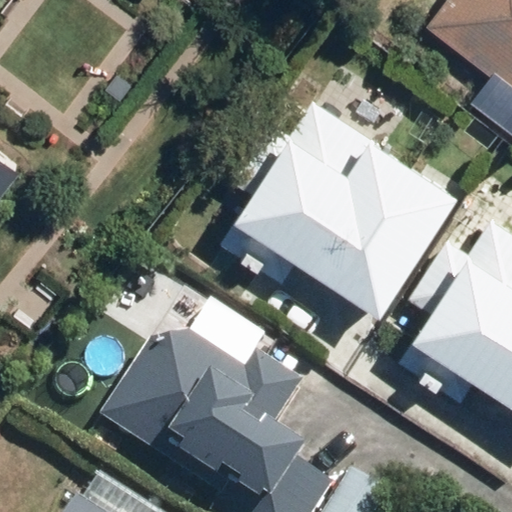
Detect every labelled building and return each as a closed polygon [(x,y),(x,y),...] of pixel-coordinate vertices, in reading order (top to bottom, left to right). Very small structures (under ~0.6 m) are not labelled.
[(511,0),(438,0),(431,9),(511,76),(511,0)] [(234,176),(254,190),(223,237),(288,280),(304,255),(393,314),(410,289),(447,232),(463,209),(471,195),(317,94),(292,132),(271,119),(234,176)] [(111,165),(83,139),(27,200),(56,226),(111,165)] [(400,360),(439,387),(464,404),(483,375),(511,394),(511,222),(491,208),(467,245),(447,232),(410,289),(436,306),(400,360)] [(171,315),(102,419),(216,495),(206,510),(209,511),(378,511),(396,486),(326,440),(349,405),(261,347),(248,366),(171,315)] [(0,416),(41,372),(13,346),(0,360),(0,416)] [(160,511),(100,472),(73,511),(160,511)]
